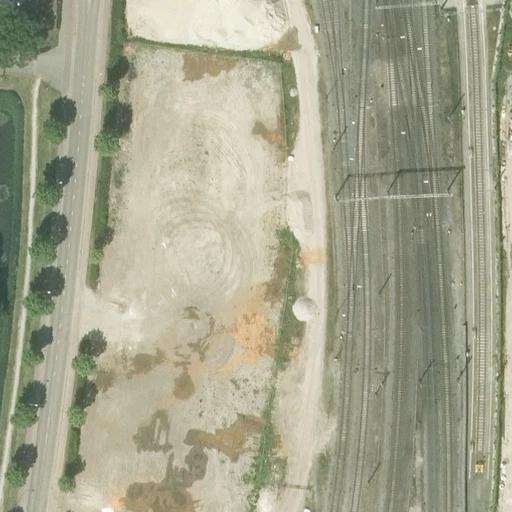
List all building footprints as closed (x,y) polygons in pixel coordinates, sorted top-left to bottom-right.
[(273,145),(283,65),(128,46),(122,94),(144,96),(147,73),(253,87),(246,142),(273,145)] [(283,228),(292,155),(239,148),(230,221),(283,228)] [(109,163),(108,213),(132,213),(133,163),(109,163)] [(232,249),(230,272),(255,275),(257,251),(232,249)] [(247,328),(271,329),(273,283),(249,282),(247,328)] [(264,367),(269,333),(245,328),(239,362),(264,367)] [(248,511),(260,420),(137,405),(123,511),(248,511)]
